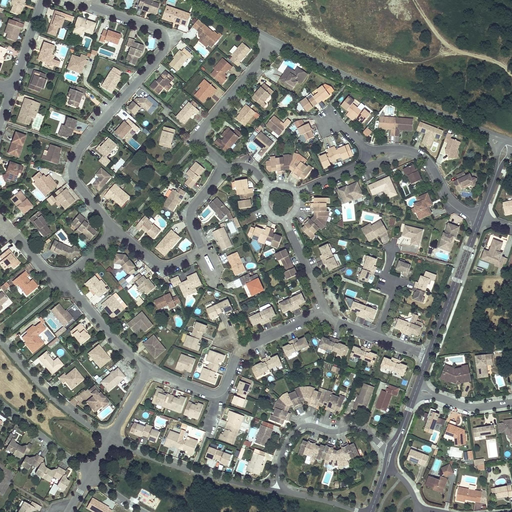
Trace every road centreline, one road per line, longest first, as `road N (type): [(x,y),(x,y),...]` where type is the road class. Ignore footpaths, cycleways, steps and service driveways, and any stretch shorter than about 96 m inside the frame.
road 1 (residential): [(73,0),(156,28),(165,40),(73,162),(74,178),(115,229)]
road 2 (unclassified): [(274,41),(507,140)]
road 3 (residential): [(294,193),(369,152),(404,149),(424,157),(451,200),(480,217)]
road 4 (residential): [(115,229),(161,265),(196,255),(191,209),(225,169)]
road 5 (residential): [(290,492),(193,471),(109,439)]
road 6 (residential): [(290,492),(279,482),(279,462),(301,426),(362,428),(388,449)]
road 7 (residential): [(225,169),(202,145),(201,130),(274,41)]
road 8 (residential): [(109,439),(53,397),(0,340)]
road 9 (residential): [(428,355),(480,217)]
road 10 (residential): [(217,393),(238,352),(318,314)]
road 11 (track): [(511,76),(450,46),(415,0)]
road 12 (residential): [(64,279),(149,369)]
